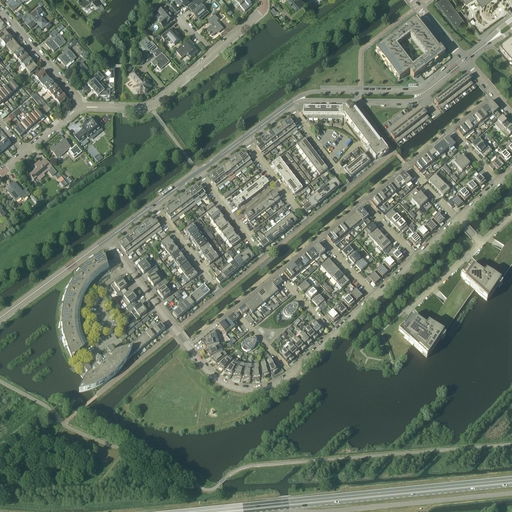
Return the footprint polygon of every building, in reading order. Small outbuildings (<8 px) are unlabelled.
[(6,0),(8,2),(6,4),(12,11),(21,4),(19,2),(17,0),(6,0)] [(83,0),(79,3),(85,10),(88,7),(92,11),(95,8),(96,9),(98,7),(101,10),(104,7),(101,4),(102,3),(99,0),(83,0)] [(178,0),(183,6),(184,7),(186,6),(189,9),(195,3),(193,0),(192,0),(178,0)] [(196,9),(191,13),(196,20),(197,19),(200,22),(208,14),(206,11),(201,5),(202,3),(206,0),(198,0),(194,4),(197,8),(196,9)] [(246,0),(235,0),(235,1),(244,12),(252,6),(246,0)] [(456,10),(449,0),(438,0),(437,1),(448,16),(456,28),(465,22),(456,10)] [(179,12),(175,7),(172,3),(169,6),(171,8),(177,14),(179,12)] [(38,16),(42,12),(38,8),(23,22),(30,30),(36,24),(42,30),(44,28),(47,31),(52,27),(49,24),(47,25),(38,16)] [(162,27),(172,19),(163,8),(158,13),(163,19),(159,23),(162,27)] [(174,16),(177,14),(171,8),(169,10),(174,16)] [(229,17),(233,14),(227,8),(224,11),(229,17)] [(216,22),(218,20),(214,16),(207,22),(211,26),(216,22)] [(415,20),(403,29),(375,50),(376,51),(377,50),(381,56),(380,56),(380,57),(381,56),(386,62),(385,62),(385,63),(386,62),(390,68),(389,68),(390,68),(395,73),(394,74),(395,74),(399,79),(398,80),(399,81),(408,73),(413,79),(425,70),(424,69),(430,64),(430,65),(431,65),(430,64),(436,60),(436,61),(444,55),(439,48),(437,50),(415,21),(416,20),(415,20)] [(222,29),(216,22),(211,26),(206,30),(211,37),(218,31),(219,32),(222,29)] [(0,40),(1,42),(8,36),(4,31),(0,34),(0,40)] [(51,38),(45,44),(50,50),(51,49),(53,52),(58,48),(59,49),(63,45),(66,43),(62,39),(57,34),(54,31),(49,35),(51,38)] [(172,31),(170,33),(168,31),(162,35),(163,35),(160,37),(163,41),(165,38),(172,47),(180,40),(172,31)] [(5,47),(12,41),(8,36),(1,42),(5,47)] [(151,43),(149,44),(145,39),(139,44),(142,48),(140,49),(143,52),(145,50),(145,51),(147,50),(151,55),(153,53),(155,55),(161,50),(159,47),(157,49),(151,43)] [(192,44),(189,40),(175,52),(181,59),(187,54),(191,58),(198,52),(191,45),(192,44)] [(9,51),(16,45),(12,41),(5,47),(9,51)] [(511,41),(500,51),(511,64),(511,41)] [(68,50),(73,46),(71,43),(67,47),(61,52),(63,54),(58,59),(65,67),(70,63),(76,58),(68,50)] [(13,56),(20,50),(16,45),(9,51),(13,56)] [(17,60),(24,54),(20,50),(13,56),(17,60)] [(161,55),(164,52),(161,50),(155,55),(154,56),(156,59),(150,64),(154,68),(156,66),(160,70),(166,64),(164,62),(166,61),(165,59),(163,56),(161,55)] [(22,65),(28,59),(24,54),(17,60),(22,65)] [(26,69),(32,63),(28,59),(22,65),(26,69)] [(82,64),(85,62),(83,59),(77,64),(79,66),(71,74),(76,80),(81,75),(84,78),(90,73),(82,64)] [(36,69),(37,68),(32,63),(26,69),(30,74),(31,73),(33,75),(38,71),(36,69)] [(42,72),(40,73),(38,71),(33,75),(39,82),(46,76),(42,72)] [(143,81),(135,71),(129,76),(135,82),(136,81),(139,84),(133,90),(139,98),(143,94),(144,95),(148,91),(147,91),(151,87),(145,79),(143,81)] [(103,78),(98,73),(86,83),(88,85),(88,86),(97,97),(99,95),(101,96),(109,96),(109,89),(105,90),(103,91),(97,84),(103,78)] [(43,87),(50,81),(46,76),(39,82),(43,87)] [(462,80),(469,88),(473,85),(466,77),(462,80)] [(18,89),(12,82),(11,80),(8,83),(9,85),(15,92),(18,89)] [(465,91),(469,88),(462,80),(458,83),(465,91)] [(47,92),(54,86),(50,81),(43,87),(47,92)] [(461,94),(465,91),(458,83),(454,86),(461,94)] [(12,94),(15,92),(9,85),(6,87),(12,94)] [(51,96),(58,90),(54,86),(47,92),(51,96)] [(456,98),(461,94),(454,86),(450,89),(456,98)] [(9,97),(12,94),(6,87),(3,90),(9,97)] [(452,101),(456,98),(450,89),(446,92),(452,101)] [(0,93),(5,100),(9,97),(3,90),(0,92),(0,93)] [(55,101),(62,95),(58,90),(51,96),(55,101)] [(448,104),(452,101),(446,92),(442,95),(448,104)] [(59,106),(66,100),(62,95),(55,101),(59,106)] [(444,107),(448,104),(442,95),(438,99),(444,107)] [(440,110),(444,107),(438,99),(434,102),(440,110)] [(491,106),(488,103),(485,106),(486,107),(491,114),(495,119),(496,120),(500,117),(495,111),(496,110),(492,105),(491,106)] [(353,106),(351,108),(349,106),(346,108),(345,108),(342,108),(342,119),(344,119),(363,144),(362,145),(373,161),(375,160),(384,153),(377,144),(378,142),(352,108),(353,107),(353,106)] [(487,118),(491,114),(486,107),(485,108),(485,109),(484,110),(481,111),(487,118)] [(312,119),(312,108),(310,108),(305,108),(299,113),(302,116),(303,116),(308,116),(308,119),(312,119)] [(418,114),(425,122),(429,119),(423,110),(418,114)] [(39,120),(43,118),(37,111),(34,114),(39,120)] [(482,122),(487,118),(481,111),(480,112),(481,113),(479,114),(477,115),(482,122)] [(36,123),(39,120),(34,114),(30,116),(36,123)] [(421,125),(425,122),(418,114),(414,117),(421,125)] [(11,121),(14,118),(12,115),(9,117),(4,121),(6,124),(11,120),(11,121)] [(482,122),(477,115),(475,116),(476,117),(474,118),(472,119),(477,126),(479,128),(484,124),(482,122)] [(30,116),(27,119),(33,126),(35,128),(38,126),(36,123),(30,116)] [(417,128),(421,125),(414,117),(410,120),(417,128)] [(97,121),(95,122),(92,118),(87,122),(87,121),(83,124),(84,125),(79,128),(81,131),(74,137),(79,142),(86,136),(88,139),(92,136),(94,138),(98,134),(97,132),(101,129),(100,128),(102,127),(97,121)] [(500,131),(507,124),(501,118),(494,125),(500,131)] [(27,119),(24,122),(30,129),(32,131),(35,128),(33,126),(27,119)] [(472,130),(477,126),(472,119),(470,120),(471,120),(469,122),(467,123),(472,130)] [(413,131),(417,128),(410,120),(406,123),(413,131)] [(291,122),(288,123),(286,121),(283,124),(291,135),(297,131),(291,122)] [(26,132),(30,129),(24,122),(21,125),(26,132)] [(409,135),(413,131),(406,123),(402,126),(409,135)] [(472,130),(467,123),(466,124),(466,125),(464,126),(462,127),(469,136),(474,132),(472,130)] [(286,140),(291,135),(283,124),(279,127),(281,129),(279,131),(286,140)] [(506,138),(511,132),(511,129),(507,124),(500,131),(506,138)] [(20,137),(26,132),(21,125),(14,130),(20,137)] [(405,138),(409,135),(402,126),(398,129),(405,138)] [(465,139),(469,136),(462,127),(461,128),(457,131),(463,137),(465,139)] [(401,141),(405,138),(398,129),(394,132),(401,141)] [(279,131),(277,132),(275,130),(271,133),(280,144),(286,140),(279,131)] [(396,144),(401,141),(394,132),(390,136),(396,144)] [(274,148),(280,144),(271,133),(268,135),(269,138),(267,139),(274,148)] [(267,139),(265,141),(263,138),(260,141),(268,153),(274,148),(267,139)] [(448,141),(447,142),(445,139),(441,142),(443,143),(448,149),(448,150),(453,156),(457,152),(452,147),(452,146),(448,141)] [(483,143),(482,143),(478,139),(471,146),(476,150),(483,143)] [(5,149),(10,145),(5,140),(1,144),(5,149)] [(299,150),(307,144),(304,140),(296,146),(299,150)] [(69,148),(70,148),(63,141),(53,149),(52,149),(50,150),(56,157),(63,151),(64,152),(68,149),(70,151),(68,152),(74,159),(81,153),(75,146),(71,150),(69,148)] [(263,157),(268,153),(260,141),(256,144),(258,147),(256,148),(263,157)] [(443,153),(448,150),(448,149),(443,143),(442,144),(440,145),(438,147),(443,153)] [(487,148),(487,147),(483,143),(482,143),(483,143),(476,150),(480,154),(487,148)] [(303,154),(311,148),(307,144),(299,150),(303,154)] [(511,145),(507,150),(506,149),(503,152),(504,153),(504,152),(508,156),(510,153),(511,155),(511,145)] [(445,155),(443,153),(438,147),(437,148),(436,149),(433,151),(439,157),(440,159),(445,155)] [(484,159),(491,152),(487,147),(487,148),(480,154),(484,159)] [(306,159),(314,153),(311,148),(303,154),(306,159)] [(434,161),(439,157),(433,151),(432,152),(431,153),(428,155),(434,161)] [(508,156),(504,152),(504,153),(500,157),(499,156),(496,159),(496,160),(497,159),(500,163),(502,161),(505,164),(511,159),(508,156)] [(309,163),(317,157),(314,153),(306,159),(309,163)] [(456,161),(461,157),(458,153),(453,158),(456,161)] [(245,155),(243,157),(241,154),(238,157),(246,168),(252,164),(245,155)] [(366,165),(370,162),(363,154),(359,157),(366,165)] [(429,165),(434,161),(428,155),(427,156),(428,156),(426,157),(423,159),(429,165)] [(240,173),(246,168),(238,157),(234,160),(236,162),(234,164),(240,173)] [(313,167),(321,161),(317,157),(309,163),(313,167)] [(362,168),(366,165),(359,157),(355,160),(362,168)] [(457,168),(465,161),(461,157),(456,161),(453,164),(457,168)] [(274,169),(282,163),(279,159),(271,165),(274,169)] [(424,169),(429,165),(423,159),(422,160),(423,160),(421,161),(419,163),(424,169)] [(503,166),(500,163),(497,159),(496,160),(492,164),(491,163),(488,166),(492,170),(495,168),(498,171),(503,166),(503,167),(503,166)] [(358,172),(362,168),(355,160),(351,164),(358,172)] [(52,177),(56,173),(46,161),(42,165),(39,162),(34,166),(37,169),(29,176),(32,181),(36,178),(38,179),(47,171),(52,177)] [(316,172),(324,166),(321,161),(313,167),(316,172)] [(464,170),(469,165),(465,161),(457,168),(461,173),(464,170)] [(234,164),(232,165),(230,163),(226,166),(235,177),(240,173),(234,164)] [(278,173),(286,167),(282,163),(274,169),(278,173)] [(423,170),(424,169),(419,163),(417,164),(418,164),(416,165),(413,167),(421,175),(425,171),(423,170)] [(354,175),(358,172),(351,164),(347,167),(354,175)] [(468,174),(473,169),(469,165),(464,170),(468,174)] [(229,181),(235,177),(226,166),(222,168),(224,171),(222,173),(229,181)] [(319,176),(327,170),(324,166),(316,172),(319,176)] [(281,178),(289,172),(286,167),(278,173),(281,178)] [(350,178),(354,175),(347,167),(343,170),(350,178)] [(222,173),(220,174),(218,172),(215,174),(223,186),(229,181),(222,173)] [(284,182),(292,176),(289,172),(281,178),(284,182)] [(217,190),(223,186),(215,174),(211,177),(213,180),(211,181),(217,190)] [(405,177),(404,178),(401,175),(398,177),(399,179),(400,179),(405,185),(410,191),(414,188),(409,182),(405,177)] [(439,181),(439,180),(435,175),(428,181),(433,186),(439,181)] [(288,186),(296,180),(292,176),(284,182),(288,186)] [(487,185),(485,183),(479,176),(474,180),(473,180),(470,182),(471,183),(474,187),(474,186),(477,184),(480,188),(485,183),(487,185)] [(64,187),(67,184),(61,177),(57,180),(64,187)] [(263,189),(268,185),(263,178),(258,182),(263,189)] [(338,187),(340,186),(334,179),(329,182),(336,190),(339,188),(338,187)] [(400,189),(405,185),(400,179),(399,179),(398,179),(399,180),(397,181),(395,183),(400,189)] [(291,191),(299,185),(296,180),(288,186),(291,191)] [(444,185),(439,180),(439,181),(433,186),(438,191),(444,185)] [(258,193),(263,189),(258,182),(253,186),(258,193)] [(333,193),(336,190),(329,182),(325,186),(330,193),(331,193),(332,192),(333,193)] [(25,190),(21,192),(13,183),(7,189),(10,193),(8,194),(16,202),(20,199),(21,199),(22,199),(23,200),(29,195),(25,190)] [(395,193),(400,189),(395,183),(393,183),(394,184),(392,185),(390,187),(395,193)] [(474,186),(474,187),(471,183),(466,188),(465,187),(462,190),(463,190),(466,194),(467,194),(469,191),(472,195),(477,190),(478,190),(474,186)] [(294,195),(302,189),(299,185),(291,191),(294,195)] [(325,186),(324,185),(319,189),(320,190),(326,197),(328,196),(331,194),(331,193),(330,193),(325,186)] [(449,191),(449,190),(444,185),(438,191),(443,196),(449,191)] [(253,197),(258,193),(253,186),(248,190),(253,197)] [(200,188),(198,190),(196,187),(192,190),(201,201),(207,197),(200,188)] [(390,197),(395,193),(390,187),(389,187),(389,188),(387,189),(385,191),(390,197)] [(414,198),(419,194),(415,189),(410,193),(414,198)] [(195,206),(201,201),(192,190),(189,193),(191,195),(189,197),(195,206)] [(248,200),(253,197),(248,190),(243,194),(248,200)] [(324,198),(326,197),(320,190),(315,194),(322,202),(325,199),(324,198)] [(467,194),(466,194),(463,190),(458,195),(458,194),(454,197),(455,198),(455,197),(459,201),(461,199),(464,202),(469,197),(470,197),(467,194)] [(390,197),(385,191),(384,191),(384,192),(383,193),(380,195),(385,201),(386,201),(387,203),(392,199),(390,197)] [(243,204),(248,200),(243,194),(238,197),(243,204)] [(275,204),(280,200),(275,194),(270,198),(275,204)] [(319,204),(322,202),(315,194),(311,198),(317,205),(318,203),(319,204)] [(415,205),(423,198),(419,194),(414,198),(411,201),(415,205)] [(381,205),(385,201),(380,195),(379,195),(379,196),(378,197),(375,199),(381,205)] [(189,197),(187,199),(185,196),(181,199),(190,210),(195,206),(189,197)] [(238,208),(243,204),(238,197),(233,201),(238,208)] [(459,201),(455,197),(455,198),(451,202),(450,201),(447,204),(451,208),(453,206),(457,209),(462,204),(462,205),(462,204),(459,201)] [(270,208),(275,204),(270,198),(265,201),(270,208)] [(317,205),(311,198),(306,201),(306,202),(312,209),(314,207),(314,208),(317,205)] [(422,207),(427,202),(423,198),(415,205),(419,209),(422,207)] [(184,215),(190,210),(181,199),(177,202),(179,204),(177,206),(184,215)] [(306,202),(306,201),(305,199),(301,202),(304,207),(302,208),(306,213),(312,209),(306,202)] [(376,209),(381,205),(375,199),(374,199),(374,200),(373,201),(370,203),(376,209)] [(265,212),(270,208),(265,201),(260,205),(265,212)] [(426,211),(431,207),(427,202),(422,207),(426,211)] [(177,206),(175,207),(173,205),(170,208),(178,219),(184,215),(177,206)] [(260,216),(265,212),(260,205),(254,209),(260,216)] [(211,221),(220,214),(215,207),(206,214),(211,221)] [(172,223),(178,219),(170,208),(166,210),(168,213),(166,215),(172,223)] [(255,220),(260,216),(254,209),(249,213),(255,220)] [(361,212),(360,213),(358,210),(355,213),(356,214),(361,220),(361,221),(363,223),(366,227),(370,223),(365,218),(366,217),(361,212)] [(396,216),(391,211),(385,217),(390,222),(396,216)] [(250,224),(255,220),(249,213),(244,217),(250,224)] [(216,228),(225,221),(220,214),(211,221),(216,228)] [(295,223),(297,221),(291,214),(286,218),(292,226),(295,223)] [(361,221),(361,220),(356,214),(355,215),(354,217),(351,218),(358,227),(363,223),(361,221)] [(444,221),(438,214),(433,218),(432,218),(429,220),(429,221),(430,221),(433,225),(433,224),(435,222),(439,226),(444,221)] [(401,221),(396,216),(390,222),(395,227),(401,221)] [(289,228),(292,226),(286,218),(281,222),(287,229),(289,228)] [(353,231),(358,227),(351,218),(350,219),(351,219),(349,221),(346,222),(353,231)] [(155,221),(153,223),(151,220),(147,223),(156,235),(162,230),(155,221)] [(221,234),(230,228),(225,221),(216,228),(221,234)] [(406,226),(401,221),(395,227),(400,232),(401,231),(403,233),(408,228),(406,226)] [(433,224),(433,225),(430,221),(429,221),(425,226),(424,225),(421,228),(422,228),(425,232),(428,229),(431,233),(436,228),(433,224)] [(287,229),(281,222),(277,226),(282,233),(284,231),(285,232),(288,229),(287,229)] [(349,234),(353,231),(346,222),(345,223),(346,223),(344,225),(342,226),(349,235),(349,234)] [(150,239),(156,235),(147,223),(144,226),(146,229),(143,230),(150,239)] [(188,238),(197,231),(192,225),(183,232),(188,238)] [(368,237),(376,230),(371,225),(364,232),(368,237)] [(281,234),(282,233),(277,226),(272,230),(278,237),(281,235),(281,234)] [(349,234),(349,235),(342,226),(340,227),(341,227),(339,229),(337,230),(344,239),(349,235),(349,234)] [(226,241),(235,234),(230,228),(221,234),(226,241)] [(425,232),(422,228),(417,233),(416,232),(413,235),(414,236),(414,235),(417,239),(418,239),(420,237),(423,240),(428,235),(429,235),(425,232)] [(143,230),(141,232),(140,229),(136,232),(145,243),(150,239),(143,230)] [(275,240),(278,237),(272,230),(267,233),(273,240),(275,239),(275,240)] [(339,243),(344,239),(337,230),(335,231),(336,231),(334,233),(332,234),(339,243)] [(373,242),(381,235),(376,230),(368,237),(373,242)] [(194,245),(203,238),(197,231),(188,238),(194,245)] [(139,248),(145,243),(136,232),(132,235),(134,237),(132,239),(139,248)] [(273,240),(267,233),(263,237),(269,244),(270,243),(271,243),(274,241),(273,240)] [(511,233),(503,246),(501,249),(500,251),(485,272),(483,275),(468,265),(460,275),(462,276),(461,278),(446,299),(445,301),(443,304),(429,324),(428,324),(425,327),(411,317),(409,316),(402,327),(403,328),(399,333),(412,345),(427,358),(427,359),(443,334),(474,290),(486,301),(486,302),(499,282),(511,264),(511,233)] [(232,248),(241,241),(235,234),(226,241),(232,248)] [(335,246),(339,243),(332,234),(331,235),(329,237),(327,238),(333,244),(335,246)] [(263,237),(261,235),(258,238),(261,242),(259,244),(263,249),(269,244),(263,237)] [(377,247),(385,240),(381,235),(373,242),(377,247)] [(418,239),(417,239),(414,235),(414,236),(409,240),(409,239),(406,242),(410,246),(412,244),(415,247),(421,242),(421,243),(421,242),(418,239)] [(132,239),(130,240),(128,238),(124,241),(133,252),(139,248),(132,239)] [(165,250),(173,244),(168,238),(160,244),(165,250)] [(199,252),(208,245),(203,238),(194,245),(199,252)] [(380,253),(390,245),(385,240),(377,247),(376,248),(380,253)] [(127,257),(133,252),(124,241),(121,244),(123,246),(120,248),(127,257)] [(169,257),(177,251),(173,244),(165,250),(169,257)] [(204,258),(213,252),(208,245),(199,252),(204,258)] [(318,248),(317,249),(315,246),(311,248),(312,250),(313,250),(318,256),(323,262),(327,259),(322,253),(318,248)] [(353,251),(353,252),(348,247),(341,253),(346,258),(348,256),(350,258),(355,254),(353,251)] [(251,258),(253,257),(247,250),(243,254),(249,261),(252,259),(251,258)] [(313,260),(318,256),(313,250),(312,250),(312,251),(310,252),(308,254),(313,260)] [(174,263),(182,257),(177,251),(169,257),(174,263)] [(209,265),(218,258),(213,252),(204,258),(209,265)] [(405,261),(403,259),(396,252),(391,256),(391,255),(387,258),(388,259),(389,259),(392,263),(394,260),(397,264),(403,259),(405,261)] [(111,260),(106,262),(104,254),(87,261),(89,263),(74,275),(76,277),(64,292),(67,293),(59,312),(62,312),(59,332),(62,331),(64,351),(67,349),(71,360),(88,346),(85,341),(85,338),(83,333),(82,325),(82,319),(82,314),(83,311),(84,305),(86,300),(87,298),(90,293),(93,289),(95,286),(98,282),(102,279),(105,277),(111,273),(110,269),(114,266),(114,265),(111,260)] [(246,264),(249,261),(243,254),(238,258),(244,265),(244,264),(245,263),(246,264)] [(308,264),(313,260),(308,254),(307,254),(307,255),(306,256),(303,258),(308,264)] [(360,259),(355,254),(350,258),(348,260),(353,265),(355,263),(357,265),(362,261),(360,259)] [(147,259),(148,258),(146,255),(141,259),(143,262),(137,266),(140,270),(150,263),(147,259)] [(179,269),(187,263),(182,257),(174,263),(179,269)] [(244,264),(244,265),(238,258),(233,261),(239,268),(241,267),(241,268),(244,265),(244,264)] [(308,264),(303,258),(302,258),(302,259),(301,260),(298,262),(305,270),(310,266),(308,264)] [(392,263),(389,259),(388,259),(384,263),(383,263),(380,266),(381,266),(384,270),(387,267),(390,271),(395,266),(392,263)] [(325,273),(333,266),(328,260),(320,267),(325,273)] [(361,272),(367,266),(362,260),(362,261),(357,265),(355,267),(361,272)] [(237,270),(239,268),(233,261),(229,265),(235,273),(238,270),(237,270)] [(300,274),(305,270),(298,262),(297,262),(297,263),(296,264),(293,266),(299,272),(300,274)] [(154,266),(153,267),(150,263),(140,270),(143,274),(149,270),(151,272),(156,268),(154,266)] [(184,276),(192,269),(187,263),(179,269),(184,276)] [(232,275),(235,273),(229,265),(224,269),(230,276),(232,275)] [(300,274),(299,272),(293,266),(292,266),(293,267),(291,268),(289,270),(294,276),(295,278),(300,274)] [(331,279),(338,271),(333,266),(325,273),(331,279)] [(384,270),(381,266),(376,271),(375,270),(372,273),(373,274),(373,273),(376,277),(379,274),(382,278),(387,273),(388,273),(384,270)] [(157,272),(158,271),(156,268),(151,272),(153,274),(147,279),(150,283),(160,276),(157,272)] [(189,282),(197,276),(192,269),(184,276),(189,282)] [(230,276),(224,269),(220,273),(219,273),(225,280),(227,278),(227,279),(230,277),(230,276)] [(295,278),(294,276),(289,270),(287,270),(288,271),(286,272),(283,274),(291,281),(295,278)] [(219,273),(220,273),(218,271),(214,274),(217,278),(215,280),(219,285),(225,280),(219,273)] [(336,284),(343,277),(338,271),(331,279),(336,284)] [(376,277),(373,273),(373,274),(368,278),(368,277),(364,280),(368,284),(371,282),(374,285),(379,280),(380,281),(380,280),(376,277)] [(164,279),(163,279),(160,276),(150,283),(153,287),(159,283),(161,285),(166,281),(164,279)] [(341,290),(349,283),(343,277),(336,284),(341,290)] [(278,287),(282,283),(278,278),(274,281),(273,281),(270,283),(275,289),(278,292),(280,290),(278,287)] [(114,291),(124,283),(120,279),(111,287),(114,291)] [(167,284),(168,284),(166,281),(161,285),(163,287),(157,292),(160,296),(170,288),(167,284)] [(309,288),(304,282),(298,288),(303,294),(305,292),(306,294),(311,290),(309,288)] [(120,292),(127,287),(124,283),(114,291),(117,295),(116,295),(117,298),(122,294),(120,292)] [(275,289),(270,283),(267,285),(267,287),(266,287),(273,296),(278,292),(275,289)] [(205,297),(209,293),(204,286),(199,290),(205,297)] [(269,299),(273,296),(266,287),(265,288),(264,288),(261,290),(269,299)] [(163,300),(173,292),(170,288),(160,296),(163,300)] [(316,295),(312,289),(311,290),(306,294),(305,296),(310,301),(311,300),(313,302),(318,297),(318,296),(316,295)] [(200,301),(205,297),(199,290),(194,294),(200,301)] [(265,303),(269,299),(261,290),(258,293),(259,294),(258,295),(265,303)] [(362,297),(355,290),(350,294),(349,293),(346,296),(347,297),(351,301),(351,300),(353,298),(356,302),(361,297),(362,297)] [(123,303),(133,296),(130,292),(124,297),(122,294),(117,298),(119,300),(120,300),(123,303)] [(195,304),(200,301),(194,294),(189,297),(195,304)] [(260,307),(265,303),(258,295),(257,295),(256,295),(253,297),(260,307)] [(130,305),(136,300),(133,296),(123,303),(126,307),(125,308),(127,311),(132,307),(130,305)] [(324,302),(324,301),(319,296),(318,296),(318,297),(313,302),(311,303),(316,308),(318,307),(320,309),(326,304),(324,302)] [(190,309),(194,306),(187,297),(183,301),(190,309)] [(256,310),(260,307),(253,297),(250,300),(250,301),(249,302),(256,310)] [(351,300),(351,301),(347,297),(344,300),(344,299),(339,304),(340,304),(343,308),(345,305),(349,309),(354,304),(351,300)] [(186,312),(190,309),(183,301),(180,304),(186,312)] [(251,314),(256,310),(249,302),(248,303),(247,302),(244,304),(249,310),(249,311),(251,314)] [(183,315),(186,312),(180,304),(176,307),(178,310),(178,309),(183,315)] [(242,316),(249,311),(249,310),(244,304),(241,307),(241,308),(238,311),(242,316)] [(343,308),(340,304),(339,304),(335,309),(334,308),(331,311),(332,312),(332,311),(335,315),(338,312),(341,316),(346,311),(343,308)] [(133,316),(143,309),(140,305),(134,309),(132,307),(127,311),(129,313),(130,312),(133,316)] [(294,306),(293,307),(291,305),(290,305),(289,305),(288,306),(287,306),(286,307),(285,308),(285,309),(284,310),(284,311),(283,311),(283,312),(283,313),(283,314),(284,315),(284,316),(285,317),(286,317),(286,318),(287,318),(288,318),(289,318),(290,318),(291,318),(291,317),(292,317),(293,316),(294,315),(295,313),(296,312),(295,310),(296,309),(294,306)] [(136,320),(146,313),(143,309),(133,316),(136,320)] [(176,320),(183,315),(178,309),(178,310),(172,315),(176,320)] [(335,315),(332,311),(332,312),(327,316),(326,315),(323,318),(327,322),(330,320),(333,323),(338,318),(339,318),(335,315)] [(234,322),(239,319),(234,314),(231,317),(230,316),(227,319),(232,325),(232,324),(235,328),(237,326),(234,322)] [(232,324),(232,325),(227,319),(224,321),(224,322),(223,323),(230,332),(235,328),(232,324)] [(321,334),(323,332),(314,322),(308,328),(316,336),(317,336),(320,333),(321,334)] [(160,324),(158,326),(156,323),(152,327),(158,335),(164,330),(160,324)] [(225,335),(230,332),(223,323),(222,324),(221,323),(218,326),(225,335)] [(155,338),(158,335),(152,327),(148,330),(155,338)] [(317,336),(316,336),(308,328),(302,333),(310,342),(311,342),(314,339),(315,340),(318,337),(317,336)] [(151,341),(155,338),(148,330),(144,333),(151,341)] [(219,345),(219,344),(214,330),(204,339),(205,342),(201,342),(205,348),(206,348),(207,348),(206,348),(219,345)] [(147,344),(151,341),(144,333),(140,336),(147,344)] [(311,342),(310,342),(302,333),(296,339),(304,347),(305,347),(308,344),(309,345),(312,343),(311,342)] [(143,347),(147,344),(140,336),(137,339),(143,347)] [(140,350),(143,347),(137,339),(133,342),(140,350)] [(252,340),(251,341),(249,339),(248,339),(247,340),(246,341),(245,341),(244,342),(243,343),(242,344),(242,345),(241,345),(241,346),(241,347),(241,348),(242,349),(242,350),(243,351),(244,351),(244,352),(245,352),(246,352),(247,352),(248,352),(249,352),(250,351),(251,350),(252,349),(253,349),(253,348),(254,347),(255,346),(253,344),(254,343),(252,340)] [(305,347),(304,347),(296,339),(290,344),(299,353),(302,350),(303,351),(306,348),(305,347)] [(136,353),(140,350),(133,342),(129,345),(136,353)] [(126,348),(121,343),(112,351),(111,351),(109,351),(108,351),(107,351),(107,352),(107,353),(107,354),(108,354),(100,360),(97,360),(96,360),(96,361),(95,362),(96,363),(88,370),(85,370),(84,370),(84,371),(84,372),(84,373),(80,376),(84,381),(83,383),(82,384),(81,386),(80,388),(80,389),(79,391),(79,393),(84,392),(92,390),(99,387),(105,383),(111,378),(117,373),(122,367),(126,361),(132,356),(126,348)] [(299,353),(290,344),(284,350),(293,358),(296,355),(297,356),(300,354),(299,353)] [(132,356),(136,353),(129,345),(126,348),(132,356)] [(222,350),(221,350),(219,345),(206,348),(207,348),(208,350),(205,351),(210,357),(211,356),(222,350)] [(226,356),(222,350),(211,356),(213,359),(209,360),(216,365),(216,364),(226,356)] [(293,358),(284,350),(278,355),(286,364),(290,361),(291,362),(294,359),(293,358)] [(231,360),(226,356),(216,364),(219,365),(216,368),(223,371),(224,370),(223,370),(231,360)] [(237,363),(231,360),(223,370),(224,370),(226,371),(224,374),(231,376),(231,375),(232,374),(237,363)] [(276,365),(274,366),(270,360),(264,363),(268,375),(271,373),(272,377),(279,369),(276,365)] [(244,365),(237,363),(232,374),(234,375),(233,378),(240,378),(241,377),(244,365)] [(268,375),(264,363),(258,365),(259,377),(262,376),(262,380),(269,376),(269,375),(268,376),(268,375)] [(251,366),(244,365),(241,377),(243,377),(242,381),(250,379),(250,378),(251,366)] [(259,377),(258,365),(257,365),(251,366),(250,378),(253,378),(252,381),(260,379),(259,378),(259,377)]
